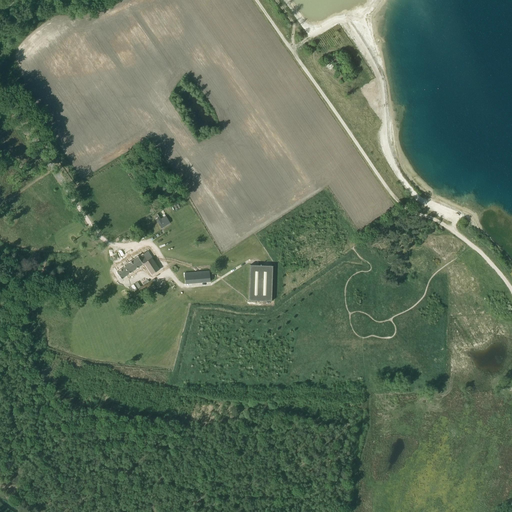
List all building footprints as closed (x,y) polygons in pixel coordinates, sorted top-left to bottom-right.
[(161,229),(170,223),(166,215),(160,219),(158,214),(153,216),(161,229)] [(117,271),(121,279),(144,264),(151,275),(160,269),(148,251),(143,254),(138,257),(138,256),(137,256),(137,257),(134,259),(134,258),(133,259),(132,260),(130,261),(129,261),(129,262),(128,262),(126,264),(125,264),(125,265),(124,265),(125,266),(123,268),(122,268),(120,269),(119,270),(117,271)] [(272,301),(273,273),(273,266),(250,265),(250,268),(245,268),(244,280),(249,280),(249,300),(272,301)] [(210,281),(210,276),(209,270),(185,273),(186,284),(210,281)] [(152,281),(148,284),(132,293),(136,300),(156,288),(152,281)]
